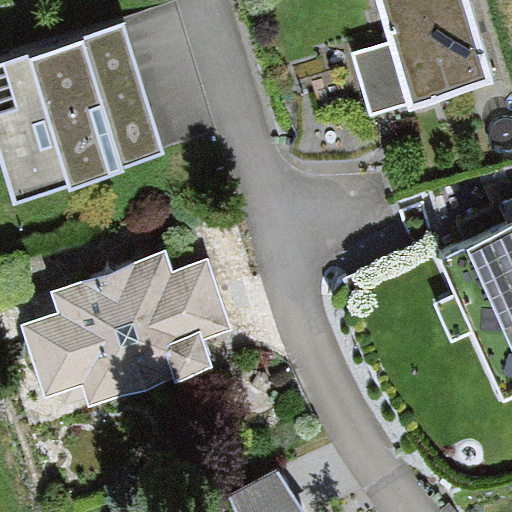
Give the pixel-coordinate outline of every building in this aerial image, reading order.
[(400,0),(430,94),(497,73),(474,0),(400,0)] [(133,13),(0,54),(0,120),(19,181),(171,133),(133,13)] [(505,386),(511,383),(511,211),(440,244),(459,285),(436,296),(453,333),(476,323),(505,386)] [(166,242),(52,277),(58,299),(23,309),(45,381),(84,369),(92,393),(211,356),(203,330),(231,322),(209,252),(172,264),(166,242)] [(306,511),(312,510),(280,464),(231,485),(243,511),(306,511)]
